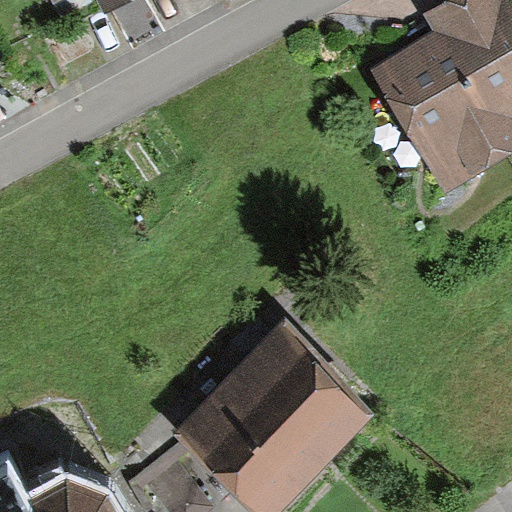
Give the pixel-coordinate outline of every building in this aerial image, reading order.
[(174,0),(74,0),(86,20),(121,0),(152,0),(158,9),(174,0)] [(507,33),(441,74),(508,182),(511,179),(511,7),(497,17),(507,33)] [(0,68),(9,63),(0,48),(0,68)] [(336,511),(418,426),(329,342),(224,452),(288,511),(336,511)] [(0,511),(131,511),(115,481),(73,469),(40,487),(13,437),(0,443),(0,511)]
